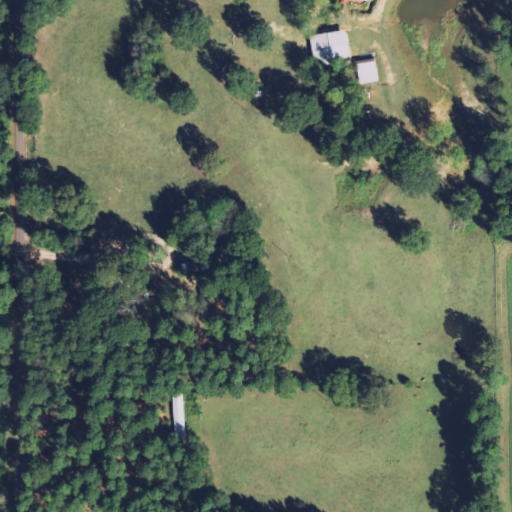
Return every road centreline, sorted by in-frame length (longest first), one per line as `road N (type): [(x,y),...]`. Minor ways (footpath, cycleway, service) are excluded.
road 1 (residential): [(21,511),(18,160)]
road 2 (residential): [(18,160),(17,0)]
